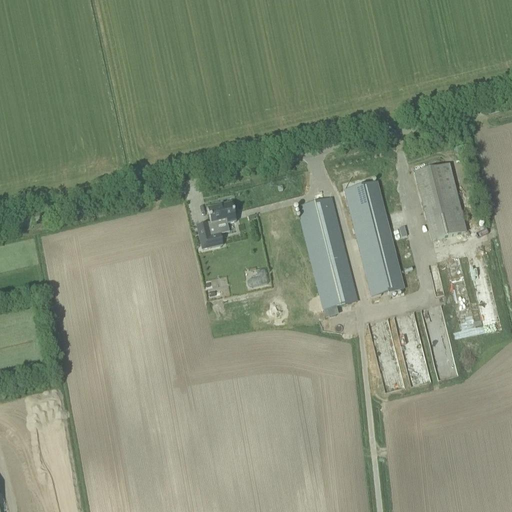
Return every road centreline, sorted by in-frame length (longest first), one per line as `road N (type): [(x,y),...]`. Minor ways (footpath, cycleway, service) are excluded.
road 1 (unclassified): [(0,230),(511,103)]
road 2 (track): [(379,511),(362,325)]
